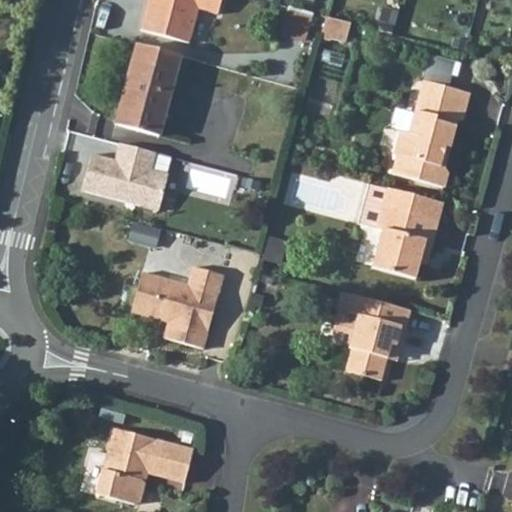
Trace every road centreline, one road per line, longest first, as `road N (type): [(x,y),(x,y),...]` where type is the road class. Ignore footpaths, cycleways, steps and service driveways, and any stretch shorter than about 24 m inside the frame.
road 1 (residential): [(252,414),(389,447),(422,438),(451,394),(511,173)]
road 2 (tertiary): [(69,0),(0,288)]
road 3 (residential): [(31,359),(252,414)]
